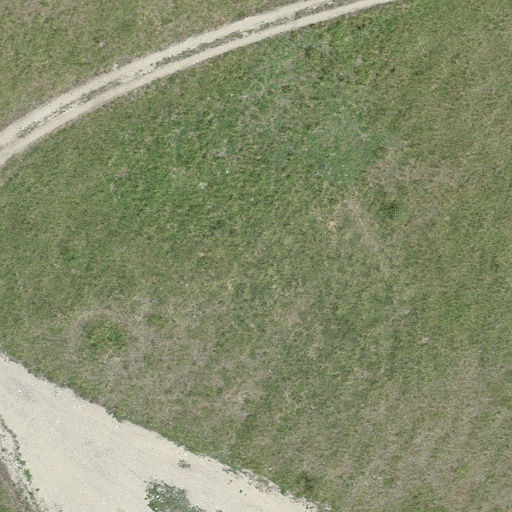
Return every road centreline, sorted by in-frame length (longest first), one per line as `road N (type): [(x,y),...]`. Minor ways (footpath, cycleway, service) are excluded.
road 1 (track): [(333,0),(221,36),(54,106),(0,140)]
road 2 (track): [(0,365),(239,511)]
road 3 (track): [(0,400),(68,511)]
